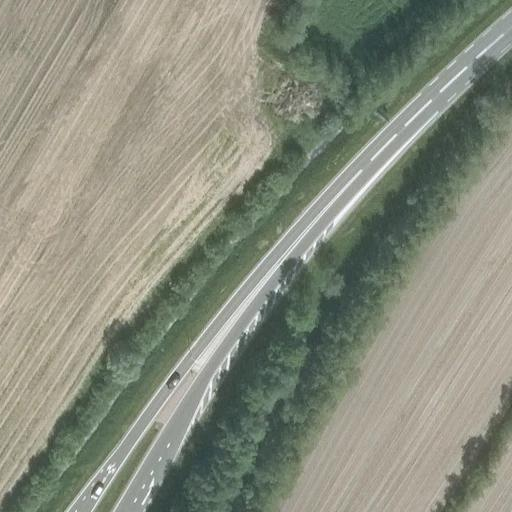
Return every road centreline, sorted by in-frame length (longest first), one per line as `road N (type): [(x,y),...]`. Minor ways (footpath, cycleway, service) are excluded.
road 1 (primary): [(243,309),(376,154),(511,27)]
road 2 (primary): [(243,309),(181,369),(83,511)]
road 3 (primary): [(121,511),(243,309)]
